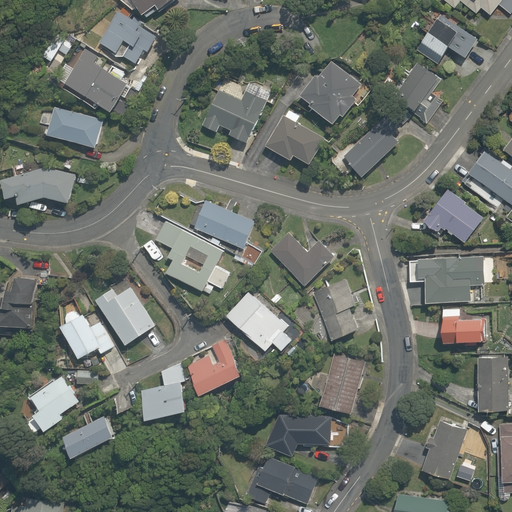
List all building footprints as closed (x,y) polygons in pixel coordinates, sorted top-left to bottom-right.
[(132,0),(141,12),(153,4),(156,8),(167,0),(132,0)] [(511,0),(448,0),(459,8),(462,3),(475,13),(480,7),(491,16),(498,7),(509,15),(511,11),(511,0)] [(449,47),(462,56),(476,38),(438,10),(413,44),(437,63),(449,47)] [(117,11),(107,28),(109,29),(100,44),(123,59),(125,56),(136,63),(145,48),(149,50),(157,36),(139,25),(143,19),(134,14),(131,20),(117,11)] [(63,56),(76,37),(66,30),(53,50),(63,56)] [(93,62),(98,54),(86,47),(64,82),(108,109),(124,81),(93,62)] [(362,79),(338,59),(335,63),(330,58),(317,73),(314,70),(298,89),(306,97),(303,101),(328,122),(335,113),(339,116),(354,98),(349,93),(362,79)] [(431,91),(442,76),(416,58),(390,96),(429,123),(445,101),(431,91)] [(218,81),(206,108),(208,109),(200,125),(215,132),(219,123),(228,127),(225,133),(245,142),(264,101),(218,81)] [(101,115),(53,105),(51,114),(42,112),(40,124),(49,126),(47,136),(95,146),(101,115)] [(295,121),(300,113),(289,106),(266,144),(289,158),(292,154),(305,162),(321,137),(295,121)] [(511,122),(511,131),(500,145),(511,155),(511,115),(508,120),(511,122)] [(360,174),(397,140),(380,121),(343,156),(360,174)] [(471,174),(464,182),(493,206),(500,198),(510,206),(511,204),(511,173),(507,169),(511,164),(501,156),(497,161),(480,147),(463,168),(471,174)] [(49,168),(9,184),(17,204),(27,201),(29,211),(55,201),(78,210),(83,175),(49,168)] [(418,218),(433,231),(439,224),(458,241),(481,215),(447,185),(418,218)] [(253,220),(202,199),(191,226),(242,247),(253,220)] [(215,264),(224,247),(163,216),(152,237),(169,245),(163,256),(170,259),(164,271),(210,295),(215,286),(221,289),(230,271),(215,264)] [(334,257),(317,238),(305,249),(292,235),(272,252),(303,286),(334,257)] [(423,301),(470,300),(470,285),(495,285),(495,280),(510,279),(510,257),(408,257),(408,282),(423,282),(423,301)] [(10,287),(1,286),(0,294),(0,322),(31,326),(37,278),(12,275),(10,287)] [(347,305),(353,303),(346,279),(314,289),(328,337),(354,329),(347,305)] [(114,293),(109,285),(92,295),(121,342),(153,322),(129,283),(114,293)] [(289,324),(257,289),(253,293),(250,290),(225,313),(262,352),(270,343),(278,351),(291,339),(283,330),(289,324)] [(77,312),(73,304),(53,315),(74,357),(94,347),(99,355),(115,347),(101,319),(88,326),(80,310),(77,312)] [(484,315),(437,314),(437,338),(483,339),(484,315)] [(227,335),(209,341),(213,351),(184,361),(195,390),(241,374),(227,335)] [(363,361),(333,353),(319,402),(349,410),(363,361)] [(506,354),(475,354),(474,407),(505,408),(506,354)] [(178,379),(183,378),(180,363),(158,368),(161,382),(135,389),(142,416),(184,406),(178,379)] [(61,414),(59,411),(80,396),(62,370),(27,394),(36,407),(28,412),(32,416),(25,421),(32,431),(40,425),(42,427),(61,414)] [(285,415),(285,410),(275,410),(264,441),(268,442),(267,446),(293,457),(294,442),(329,443),(330,416),(285,415)] [(104,413),(60,433),(69,452),(112,432),(104,413)] [(449,476),(466,428),(438,418),(421,466),(449,476)] [(344,423),(331,422),(330,447),(344,447),(344,423)] [(511,491),(511,425),(499,426),(500,492),(511,491)] [(247,494),(266,502),(271,490),(304,504),(317,472),(266,450),(247,494)] [(23,502),(14,501),(13,511),(61,511),(64,494),(25,490),(23,502)] [(448,511),(450,496),(393,490),(390,511),(448,511)] [(285,511),(251,502),(248,511),(285,511)]
